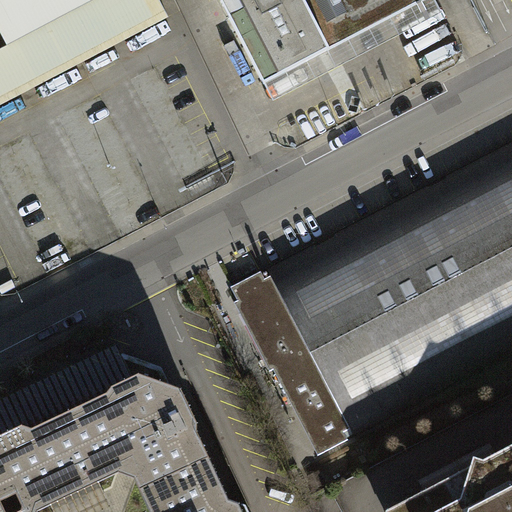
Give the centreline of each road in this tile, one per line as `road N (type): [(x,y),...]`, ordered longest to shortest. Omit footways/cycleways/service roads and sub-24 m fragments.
road 1 (residential): [(511,75),(0,337)]
road 2 (unknown): [(283,193),(207,36)]
